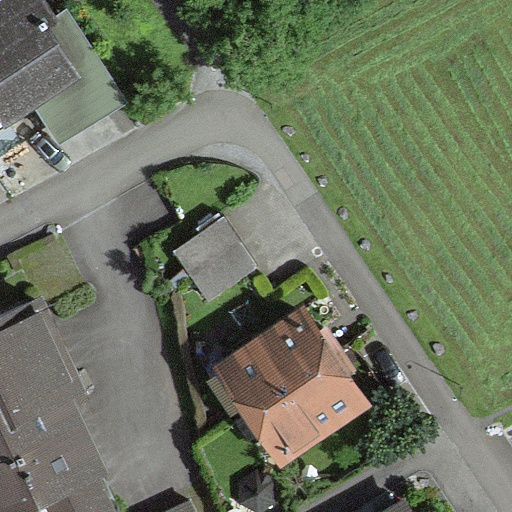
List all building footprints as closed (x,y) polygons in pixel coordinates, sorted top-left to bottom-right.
[(0,0),(0,118),(71,72),(41,24),(50,18),(38,0),(0,0)] [(169,249),(186,274),(236,240),(219,216),(169,249)] [(253,265),(236,240),(186,274),(203,299),(253,265)] [(56,386),(69,380),(31,299),(0,313),(0,506),(7,503),(11,511),(110,511),(88,465),(92,463),(56,386)] [(220,363),(249,406),(325,355),(296,312),(220,363)] [(279,449),(354,398),(325,355),(249,406),(279,449)] [(189,511),(185,502),(162,511),(189,511)] [(406,511),(400,502),(383,511),(406,511)]
